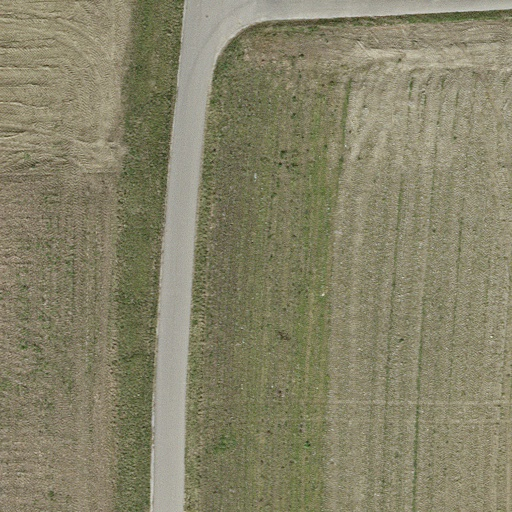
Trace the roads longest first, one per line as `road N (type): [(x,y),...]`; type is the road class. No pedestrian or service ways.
road 1 (track): [(208,0),(173,421),(174,511)]
road 2 (track): [(208,11),(452,0)]
